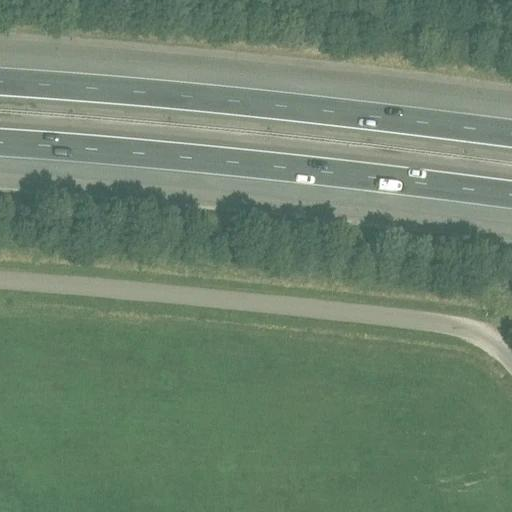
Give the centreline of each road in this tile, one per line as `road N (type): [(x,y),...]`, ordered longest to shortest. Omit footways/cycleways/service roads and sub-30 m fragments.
road 1 (unclassified): [(511,362),(488,337),(455,326),(0,282)]
road 2 (motorway): [(511,137),(228,101),(0,84)]
road 3 (motorway): [(0,145),(511,197)]
